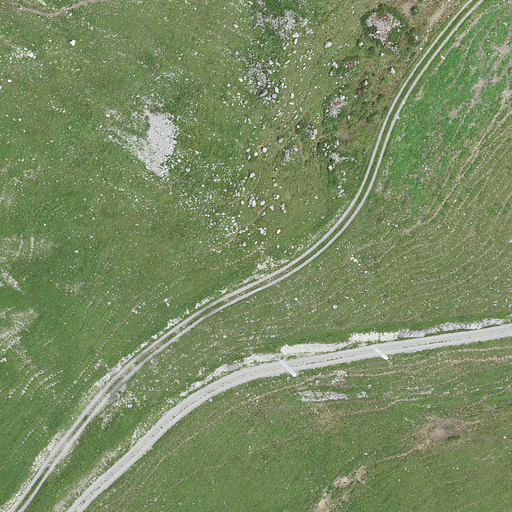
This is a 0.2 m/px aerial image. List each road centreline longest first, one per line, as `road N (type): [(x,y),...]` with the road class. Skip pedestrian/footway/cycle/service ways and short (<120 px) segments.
road 1 (track): [(14,511),(119,377),(206,312),(294,267),(348,217),(402,96),(477,0)]
road 2 (track): [(76,511),(153,436),(239,372),(511,329)]
